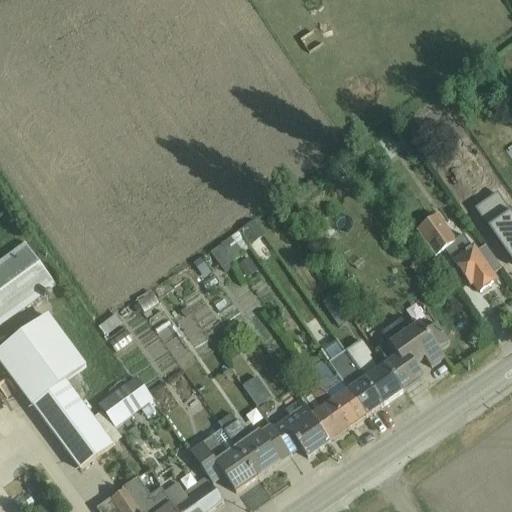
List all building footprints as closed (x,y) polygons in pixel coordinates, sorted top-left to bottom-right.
[(368,135),(380,153),(392,145),(381,127),(368,135)] [(398,198),(396,199),(407,216),(409,215),(420,207),(408,191),(398,198)] [(477,224),(499,209),(489,194),(466,209),(477,224)] [(493,273),(478,251),(476,248),(473,249),(464,236),(455,241),(440,217),(419,232),(436,258),(446,251),(454,262),(453,262),(472,290),(474,288),(480,296),(500,283),(493,273)] [(511,272),(511,230),(501,218),(480,237),(511,272)] [(254,225),(243,234),(250,245),(262,236),(254,225)] [(220,246),(232,263),(250,248),(238,232),(220,246)] [(478,251),(493,273),(499,269),(500,268),(502,267),(486,245),(485,246),(484,247),(482,248),(478,251)] [(24,246),(0,263),(0,328),(55,288),(24,246)] [(232,263),(220,246),(210,254),(225,273),(234,266),(232,263)] [(202,258),(194,263),(203,278),(212,273),(202,258)] [(248,259),(238,266),(247,280),(257,273),(248,259)] [(151,292),(135,301),(143,313),(158,306),(151,292)] [(334,295),(322,303),(340,328),(352,320),(334,295)] [(396,309),(404,321),(414,315),(406,303),(396,309)] [(166,322),(185,334),(193,321),(174,309),(166,322)] [(104,324),(100,327),(107,337),(111,333),(124,324),(117,315),(104,324)] [(116,431),(102,413),(93,420),(66,384),(87,368),(49,317),(0,353),(0,365),(80,472),(123,440),(116,431)] [(397,385),(403,394),(424,379),(418,370),(427,363),(432,370),(446,360),(439,351),(451,343),(438,324),(426,332),(421,323),(408,332),(400,321),(382,334),(397,356),(384,366),(396,383),(397,385)] [(346,352),(384,407),(403,394),(397,385),(396,383),(384,366),(378,370),(370,358),(372,356),(362,341),(346,352)] [(332,362),(344,354),(337,344),(325,352),(332,362)] [(338,375),(367,419),(384,407),(346,352),(344,354),(332,362),(330,364),(338,375)] [(330,380),(334,377),(323,362),(313,369),(321,381),(327,377),(330,380)] [(318,383),(351,430),(367,419),(338,375),(334,377),(330,380),(327,377),(321,381),(318,383)] [(257,378),(243,388),(257,407),(271,398),(257,378)] [(102,413),(116,431),(153,405),(135,380),(102,404),(98,407),(102,413)] [(301,401),(331,444),(351,430),(318,383),(308,390),(311,394),(301,401)] [(272,430),(291,457),(301,450),(308,460),(331,444),(301,401),(286,412),(290,417),(272,430)] [(224,430),(258,480),(291,457),(272,430),(270,426),(251,439),(240,422),(237,424),(231,415),(219,423),(224,430)] [(206,479),(211,486),(224,477),(236,495),(258,480),(224,430),(203,444),(203,443),(188,453),(206,479)] [(163,494),(176,511),(212,511),(224,504),(211,486),(206,479),(184,494),(177,484),(163,494)] [(137,506),(140,511),(176,511),(163,494),(161,491),(150,499),(136,480),(124,489),(137,506)] [(140,511),(137,506),(124,489),(96,509),(97,511),(140,511)]
